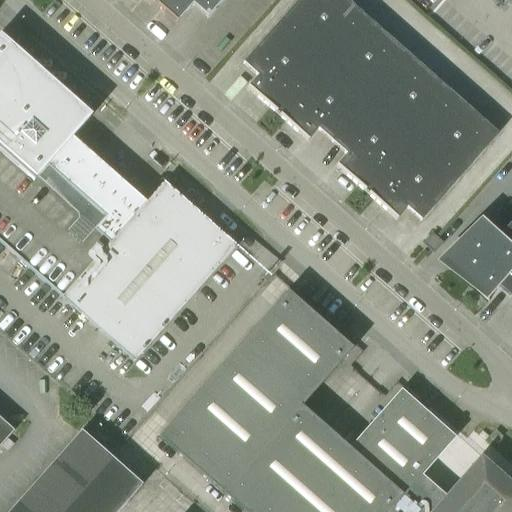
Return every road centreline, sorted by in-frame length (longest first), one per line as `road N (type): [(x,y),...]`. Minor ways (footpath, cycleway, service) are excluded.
road 1 (unclassified): [(20,0),(465,400),(511,422)]
road 2 (unclassified): [(511,390),(496,360),(80,0)]
